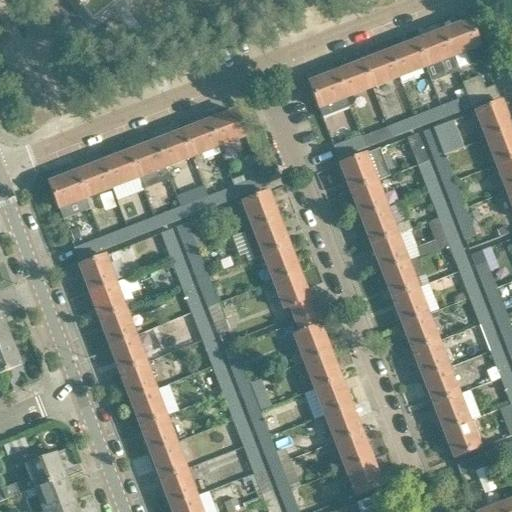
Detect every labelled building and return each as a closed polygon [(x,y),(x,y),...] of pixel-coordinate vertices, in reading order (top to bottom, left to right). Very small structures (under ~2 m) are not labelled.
[(72,0),(88,20),(89,20),(89,21),(90,21),(91,22),(92,22),(93,22),(94,22),(95,21),(96,21),(122,0),(72,0)] [(469,22),(442,32),(452,58),(465,53),(470,66),(484,61),(469,22)] [(442,32),(416,43),(425,68),(452,58),(442,32)] [(91,40),(84,43),(90,58),(97,55),(91,40)] [(416,43),(389,53),(399,79),(425,68),(416,43)] [(389,53),(362,64),(371,89),(399,79),(389,53)] [(362,64),(335,74),(345,99),(371,89),(362,64)] [(491,68),(487,69),(484,70),(487,77),(494,74),(491,68)] [(345,99),(335,74),(308,84),(318,110),(322,119),(349,109),(345,99)] [(461,84),(466,97),(471,108),(498,97),(494,87),(485,90),(479,77),(461,84)] [(466,97),(450,104),(454,115),(471,108),(466,97)] [(475,113),(485,140),(511,130),(500,103),(475,113)] [(430,111),(413,118),(417,129),(435,122),(430,111)] [(235,112),(208,123),(218,148),(245,138),(235,112)] [(413,118),(396,125),(400,135),(417,129),(413,118)] [(422,133),(433,160),(444,156),(463,149),(452,122),(433,129),(422,133)] [(208,123),(182,133),(191,158),(218,148),(208,123)] [(485,140),(496,167),(511,160),(511,133),(511,130),(485,140)] [(377,132),(360,138),(360,139),(364,149),(381,143),(377,132)] [(182,133),(155,143),(165,169),(191,158),(182,133)] [(413,157),(416,156),(421,154),(424,153),(417,135),(406,140),(413,157)] [(360,139),(360,138),(360,137),(332,148),(337,160),(364,149),(360,139)] [(155,143),(128,154),(138,179),(165,169),(155,143)] [(339,166),(350,193),(375,183),(389,178),(385,168),(378,150),(339,166)] [(128,154),(102,164),(111,189),(138,179),(128,154)] [(433,160),(439,177),(450,173),(444,156),(433,160)] [(511,160),(496,167),(506,193),(511,190),(511,160)] [(102,164),(75,174),(85,199),(111,189),(102,164)] [(421,177),(427,193),(438,189),(431,172),(421,177)] [(85,199),(75,174),(48,185),(58,210),(85,199)] [(261,177),(233,188),(237,199),(265,188),(261,177)] [(350,193),(360,219),(386,210),(375,183),(350,193)] [(180,208),(207,198),(202,184),(174,195),(180,208)] [(427,193),(434,211),(445,207),(438,189),(427,193)] [(224,191),(207,198),(211,209),(228,202),(224,191)] [(447,196),(454,214),(464,210),(458,192),(447,196)] [(242,203),(252,231),(278,221),(267,194),(242,203)] [(207,198),(180,208),(184,219),(211,209),(207,198)] [(126,199),(116,203),(126,229),(136,225),(126,199)] [(167,213),(163,215),(167,225),(184,219),(180,208),(167,213)] [(360,219),(371,246),(396,236),(395,235),(410,230),(407,221),(396,225),(397,227),(393,228),(386,210),(360,219)] [(464,210),(454,214),(464,241),(475,237),(464,210)] [(262,256),(263,257),(288,247),(278,221),(252,231),(243,234),(246,242),(250,253),(253,260),(262,256)] [(136,225),(126,229),(130,240),(148,233),(144,222),(143,223),(136,225)] [(441,229),(448,247),(459,242),(452,225),(441,229)] [(506,226),(496,230),(499,239),(510,235),(506,226)] [(77,229),(70,231),(73,241),(81,238),(77,229)] [(126,229),(109,235),(114,246),(130,240),(126,229)] [(183,247),(187,256),(197,252),(191,236),(191,235),(180,239),(183,247)] [(371,246),(381,273),(406,263),(396,236),(371,246)] [(104,250),(100,239),(73,249),(77,260),(104,250)] [(164,246),(170,263),(181,259),(175,242),(164,246)] [(454,263),(454,264),(465,260),(459,242),(448,247),(454,263)] [(263,257),(273,284),(298,274),(288,247),(263,257)] [(187,256),(193,273),(204,269),(197,252),(187,256)] [(79,267),(89,294),(114,284),(111,276),(104,257),(79,267)] [(170,263),(177,280),(187,276),(181,259),(170,263)] [(381,273),(391,299),(417,289),(406,263),(381,273)] [(478,277),(485,294),(495,290),(489,273),(478,277)] [(289,309),(293,319),(311,312),(307,302),(309,301),(298,274),(273,284),(283,311),(289,309)] [(462,283),(468,300),(479,296),(472,278),(462,283)] [(89,294),(99,321),(125,311),(114,284),(89,294)] [(200,293),(206,310),(218,305),(212,288),(200,293)] [(391,299),(402,326),(427,316),(417,289),(391,299)] [(485,294),(491,311),(502,307),(495,290),(485,294)] [(184,300),(190,317),(201,313),(195,296),(184,300)] [(468,300),(475,317),(486,313),(479,296),(468,300)] [(218,305),(206,310),(213,327),(225,322),(218,305)] [(99,321),(109,347),(135,338),(125,311),(99,321)] [(294,322),(295,325),(313,317),(312,315),(311,312),(293,319),(294,322)] [(190,317),(197,334),(207,330),(201,313),(190,317)] [(402,326),(412,352),(437,343),(427,316),(402,326)] [(293,337),(304,364),(329,354),(319,327),(317,328),(313,317),(295,325),(299,335),(293,337)] [(0,347),(11,343),(1,319),(0,319),(0,347)] [(479,326),(489,353),(500,349),(490,322),(479,326)] [(167,326),(166,330),(168,334),(174,336),(178,335),(179,331),(177,327),(171,325),(167,326)] [(499,330),(505,347),(511,344),(511,332),(510,326),(499,330)] [(109,347),(119,374),(145,365),(135,338),(109,347)] [(0,347),(0,375),(21,366),(11,343),(0,347)] [(412,352),(422,379),(448,369),(437,343),(412,352)] [(204,353),(210,370),(221,366),(215,349),(204,353)] [(489,353),(496,370),(507,366),(500,349),(489,353)] [(304,364),(314,391),(340,381),(329,354),(304,364)] [(119,374),(129,401),(155,391),(145,365),(119,374)] [(210,370),(217,387),(227,383),(221,366),(210,370)] [(230,373),(236,390),(249,386),(242,369),(230,373)] [(422,379),(433,406),(458,396),(448,369),(422,379)] [(314,391),(324,417),(350,407),(340,381),(314,391)] [(511,385),(503,389),(509,405),(510,406),(511,405),(511,385)] [(236,390),(243,407),(255,403),(254,400),(251,391),(249,386),(236,390)] [(129,401),(139,428),(165,418),(155,391),(129,401)] [(433,406),(443,432),(468,422),(458,396),(433,406)] [(224,407),(230,424),(241,420),(235,403),(224,407)] [(511,405),(510,406),(509,405),(498,409),(509,437),(511,436),(511,405)] [(324,417),(335,444),(360,434),(350,407),(324,417)] [(139,428),(150,454),(175,445),(165,418),(139,428)] [(230,424),(237,441),(247,437),(241,420),(230,424)] [(250,426),(256,443),(268,439),(262,422),(250,426)] [(468,422),(443,432),(453,460),(479,450),(468,422)] [(335,444),(345,470),(370,461),(360,434),(335,444)] [(256,443),(263,460),(274,456),(268,439),(256,443)] [(150,454),(160,481),(185,471),(175,445),(150,454)] [(500,449),(484,455),(488,466),(505,459),(500,449)] [(0,502),(33,490),(34,492),(65,479),(55,454),(24,466),(29,480),(1,491),(0,488),(0,475),(0,474),(0,502)] [(488,466),(484,455),(465,462),(469,473),(488,466)] [(244,460),(250,477),(261,473),(255,456),(244,460)] [(370,461),(345,470),(356,498),(381,488),(370,461)] [(160,481),(170,508),(195,498),(185,471),(160,481)] [(250,477),(257,494),(267,490),(261,473),(250,477)] [(270,480),(276,497),(287,493),(281,476),(270,480)] [(29,511),(46,511),(74,502),(65,479),(34,492),(23,496),(29,511)] [(287,493),(276,497),(276,498),(281,511),(287,511),(293,510),(288,493),(287,493)] [(170,508),(171,511),(200,511),(195,498),(170,508)] [(358,511),(376,511),(374,506),(372,501),(371,498),(356,504),(358,511)] [(236,500),(223,505),(225,511),(238,511),(240,511),(236,500)] [(511,511),(511,501),(503,505),(505,511),(511,511)] [(46,511),(77,511),(74,502),(46,511)]
